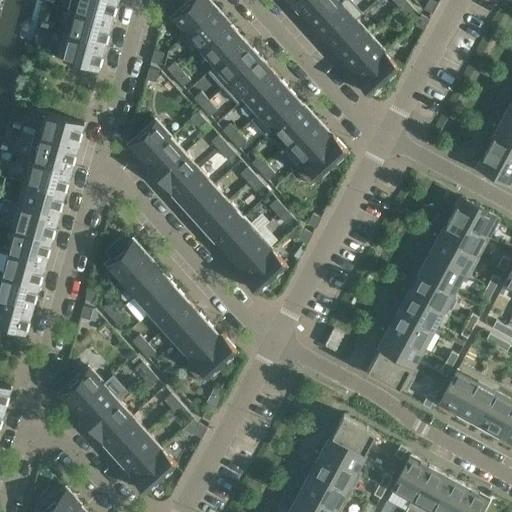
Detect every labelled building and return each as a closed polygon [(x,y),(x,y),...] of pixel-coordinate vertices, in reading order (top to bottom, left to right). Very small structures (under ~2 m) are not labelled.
[(113,21),(118,0),(71,0),(69,9),(77,12),(77,11),(113,21)] [(187,33),(218,5),(213,0),(189,0),(171,17),(187,33)] [(290,0),(300,11),(311,0),(290,0)] [(342,2),(341,1),(340,0),(311,0),(300,11),(314,27),(342,2)] [(356,17),(357,19),(364,13),(352,0),(342,0),(341,1),(342,2),(314,27),(329,43),(356,17)] [(415,9),(407,0),(406,0),(400,6),(408,15),(415,9)] [(433,13),(439,2),(434,0),(429,0),(424,8),(433,13)] [(201,49),(232,21),(218,5),(187,33),(201,49)] [(106,44),(113,21),(77,11),(77,12),(71,33),(70,34),(106,44)] [(424,29),(430,18),(422,14),(416,24),(424,29)] [(371,34),(357,19),(356,17),(329,43),(343,59),(371,34)] [(53,23),(47,21),(42,20),(41,26),(51,28),(53,23)] [(216,65),(247,37),(232,21),(201,49),(215,65),(216,65)] [(49,34),(51,28),(41,26),(39,32),(49,34)] [(100,68),(106,44),(70,34),(71,33),(63,31),(56,56),(100,68)] [(358,75),(385,50),(371,34),(343,59),(357,74),(358,75)] [(223,87),(261,54),(247,37),(216,65),(215,65),(208,71),(223,87)] [(155,49),(153,55),(162,58),(164,52),(155,49)] [(400,67),(385,50),(358,75),(357,74),(355,76),(371,94),(400,67)] [(244,97),(275,70),(261,54),(223,87),(239,104),(245,98),(244,97)] [(161,64),(162,58),(153,55),(151,61),(161,64)] [(183,70),(181,68),(175,61),(168,68),(176,77),(183,70)] [(156,81),(159,70),(150,67),(147,79),(156,81)] [(191,79),(183,70),(176,77),(184,86),(191,79)] [(259,113),(289,86),(275,70),(244,97),(245,98),(258,113),(259,113)] [(273,129),(304,102),(289,86),(259,113),(258,113),(252,119),(267,136),(274,130),(273,129)] [(202,91),(194,97),(202,106),(210,100),(202,91)] [(218,109),(210,100),(202,106),(210,115),(218,109)] [(288,145),(318,118),(304,102),(273,129),(274,130),(287,145),(288,145)] [(511,132),(511,107),(501,126),(511,132)] [(41,110),(35,134),(34,135),(42,137),(42,136),(78,146),(85,122),(41,110)] [(206,120),(198,111),(191,117),(199,126),(206,120)] [(144,160),(172,135),(156,118),(129,143),(144,160)] [(332,135),(332,134),(318,118),(288,145),(287,145),(281,151),(296,167),(332,135)] [(25,125),(18,123),(15,122),(13,128),(23,131),(25,125)] [(231,123),(223,129),(231,138),(239,132),(231,123)] [(511,156),(511,132),(501,126),(490,145),(511,156)] [(22,137),(23,131),(13,128),(12,134),(22,137)] [(247,141),(239,132),(231,138),(239,147),(247,141)] [(333,133),(332,134),(332,135),(296,167),(311,184),(349,150),(333,133)] [(227,143),(219,134),(212,141),(220,149),(227,143)] [(158,176),(186,151),(172,135),(144,160),(158,176)] [(72,169),(78,146),(42,136),(42,137),(36,158),(36,159),(72,169)] [(228,158),(235,152),(227,143),(220,149),(228,158)] [(511,182),(511,156),(490,145),(479,165),(511,182)] [(173,192),(200,167),(186,151),(158,176),(173,192)] [(260,155),(252,162),(260,170),(268,164),(260,155)] [(65,192),(72,169),(36,159),(36,158),(28,156),(22,180),(65,192)] [(276,173),(268,164),(260,170),(268,179),(276,173)] [(256,175),(248,166),(241,173),(249,182),(256,175)] [(187,208),(215,183),(200,167),(173,192),(187,208)] [(264,184),(256,175),(249,182),(257,190),(264,184)] [(59,216),(65,192),(22,180),(15,203),(59,216)] [(202,224),(229,199),(215,183),(187,208),(202,224)] [(490,237),(501,217),(462,196),(452,216),(490,237)] [(285,207),(277,198),(270,205),(278,214),(285,207)] [(216,240),(244,215),(229,199),(202,224),(216,240)] [(53,239),(59,216),(15,203),(9,227),(16,230),(17,229),(53,239)] [(286,222),(293,216),(285,207),(278,214),(286,222)] [(313,212),(308,223),(316,228),(322,217),(313,212)] [(231,256),(258,231),(244,215),(216,240),(231,256)] [(480,256),(490,237),(452,216),(441,235),(480,256)] [(308,244),(313,233),(305,228),(299,239),(308,244)] [(46,262),(53,239),(17,229),(16,230),(10,252),(46,262)] [(245,272),(273,247),(258,231),(231,256),(245,272)] [(470,275),(480,256),(441,235),(431,254),(462,271),(462,272),(469,276),(470,275)] [(121,280),(149,255),(133,238),(127,244),(121,237),(106,250),(112,257),(106,263),(121,280)] [(288,264),(273,247),(245,272),(242,274),(258,291),(288,264)] [(40,285),(46,262),(10,252),(4,275),(40,285)] [(452,291),(462,272),(462,271),(431,254),(421,273),(452,291)] [(135,296),(163,271),(149,255),(121,280),(135,296)] [(504,256),(498,266),(505,270),(511,260),(504,256)] [(150,312),(178,287),(163,271),(135,296),(150,312)] [(442,310),(452,291),(421,273),(410,292),(442,310)] [(495,289),(500,278),(493,274),(488,285),(495,289)] [(0,298),(33,308),(40,285),(4,275),(0,288),(0,298)] [(489,300),(495,289),(488,285),(482,295),(489,300)] [(98,290),(89,287),(86,299),(95,302),(98,290)] [(164,328),(192,303),(178,287),(150,312),(164,328)] [(432,329),(442,310),(410,292),(400,311),(432,329)] [(0,324),(27,332),(33,308),(0,298),(0,324)] [(111,301),(104,308),(112,317),(119,310),(111,301)] [(179,344),(207,319),(192,303),(164,328),(179,344)] [(90,319),(93,307),(84,305),(81,316),(90,319)] [(127,319),(119,310),(112,317),(120,326),(127,319)] [(422,348),(432,329),(400,311),(390,330),(422,348)] [(474,327),(480,316),(473,312),(467,323),(474,327)] [(221,335),(220,334),(207,319),(179,344),(193,359),(193,360),(221,335)] [(503,332),(507,325),(497,320),(493,327),(503,332)] [(468,337),(474,327),(467,323),(461,333),(468,337)] [(511,327),(507,325),(503,332),(511,337),(511,327)] [(345,333),(334,327),(325,344),(336,350),(345,333)] [(412,366),(422,348),(390,330),(379,349),(412,367),(412,366)] [(223,332),(220,334),(221,335),(193,360),(193,359),(186,365),(202,382),(238,350),(223,332)] [(497,345),(501,338),(490,332),(486,339),(497,345)] [(140,334),(133,340),(141,349),(148,342),(140,334)] [(507,350),(511,343),(501,338),(497,345),(507,350)] [(156,351),(148,342),(141,349),(149,358),(156,351)] [(382,376),(407,390),(419,369),(412,366),(412,367),(379,349),(374,359),(368,369),(382,377),(382,376)] [(453,365),(459,354),(452,350),(446,361),(453,365)] [(151,369),(143,360),(136,367),(144,376),(151,369)] [(462,361),(440,402),(460,413),(482,372),(462,361)] [(447,375),(453,365),(446,361),(441,371),(447,375)] [(75,409),(105,382),(89,365),(60,392),(75,409)] [(170,381),(177,374),(169,366),(162,372),(170,381)] [(159,378),(151,369),(144,376),(152,385),(159,378)] [(482,372),(460,413),(479,423),(501,383),(482,372)] [(0,382),(0,408),(5,410),(12,386),(0,382)] [(119,398),(105,382),(75,409),(89,425),(119,398)] [(511,388),(501,383),(479,423),(498,434),(511,407),(511,388)] [(173,408),(180,401),(172,393),(165,399),(173,408)] [(430,407),(436,397),(429,393),(423,403),(430,407)] [(134,414),(119,398),(89,425),(104,441),(134,414)] [(181,417),(188,410),(180,401),(173,408),(181,417)] [(211,422),(217,411),(208,407),(202,417),(211,422)] [(511,407),(498,434),(511,441),(511,407)] [(366,451),(377,431),(358,420),(344,413),(339,423),(334,433),(366,451)] [(148,430),(134,414),(104,441),(118,457),(148,430)] [(202,438),(208,427),(199,422),(194,433),(202,438)] [(133,473),(163,446),(148,430),(118,457),(132,473),(133,473)] [(356,469),(366,451),(334,433),(323,452),(356,470),(356,469)] [(402,458),(408,448),(401,444),(395,455),(402,458)] [(178,463),(163,446),(133,473),(132,473),(131,474),(147,491),(178,463)] [(362,472),(356,469),(356,470),(323,452),(313,471),(352,492),(362,472)] [(413,500),(431,465),(411,454),(393,489),(412,499),(413,500)] [(421,511),(430,511),(450,475),(431,465),(413,500),(412,499),(408,505),(421,511)] [(340,511),(352,492),(313,471),(303,490),(335,508),(335,509),(340,511)] [(387,487),(393,476),(386,472),(380,483),(387,487)] [(454,511),(469,485),(450,475),(430,511),(454,511)] [(381,497),(387,487),(380,483),(374,493),(381,497)] [(480,511),(489,496),(469,485),(454,511),(480,511)] [(72,511),(82,503),(67,486),(60,492),(54,486),(38,501),(43,507),(38,511),(72,511)] [(297,511),(332,511),(335,509),(335,508),(303,490),(292,509),(297,511)] [(89,511),(82,503),(72,511),(89,511)]
